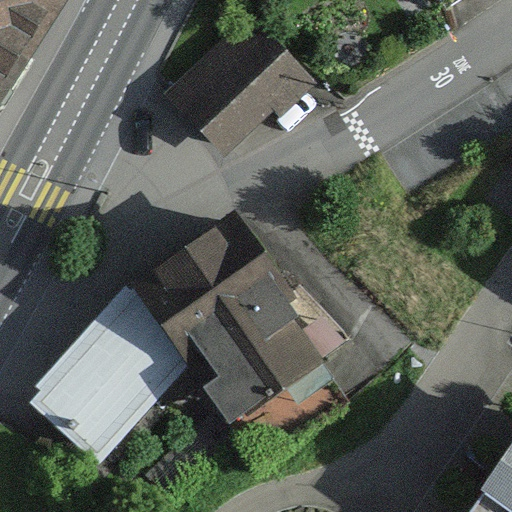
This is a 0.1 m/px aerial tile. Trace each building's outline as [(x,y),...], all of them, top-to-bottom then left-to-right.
[(0,0),(0,97),(59,0),(0,0)] [(439,0),(450,15),(470,0),(439,0)] [(248,18),(164,100),(224,162),(273,115),(282,125),(318,90),(248,18)] [(232,220),(126,291),(180,372),(250,469),(346,400),(280,310),(288,305),(232,220)] [(180,372),(126,291),(27,407),(99,468),(180,372)] [(511,511),(511,452),(471,511),(511,511)]
